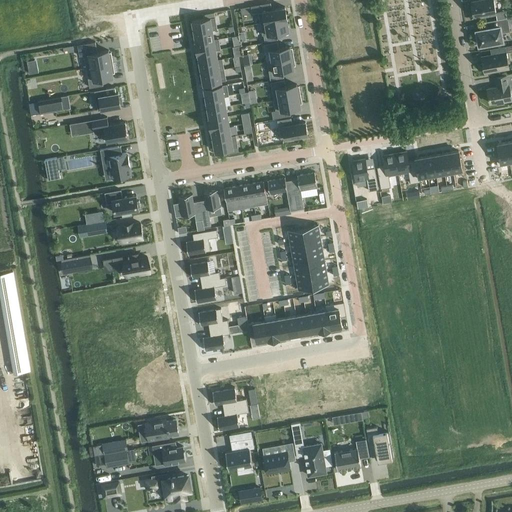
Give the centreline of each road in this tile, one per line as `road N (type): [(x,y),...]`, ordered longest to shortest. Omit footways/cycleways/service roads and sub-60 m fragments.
road 1 (residential): [(328,149),(359,340),(193,370)]
road 2 (residential): [(160,178),(193,370)]
road 3 (unclassified): [(332,511),(511,479)]
road 4 (residential): [(160,178),(328,149)]
road 5 (residential): [(132,15),(160,178)]
road 6 (residential): [(451,0),(476,119),(511,116)]
road 7 (residential): [(302,0),(328,149)]
road 8 (residential): [(193,370),(217,511)]
